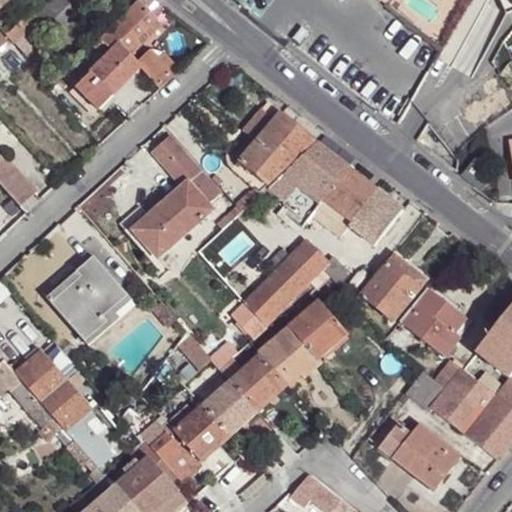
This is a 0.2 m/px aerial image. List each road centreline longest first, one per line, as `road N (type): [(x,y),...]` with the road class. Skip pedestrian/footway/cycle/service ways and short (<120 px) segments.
road 1 (tertiary): [(511,253),(239,29)]
road 2 (unclassified): [(0,260),(239,29)]
road 3 (unclassified): [(251,511),(313,457),(380,511)]
